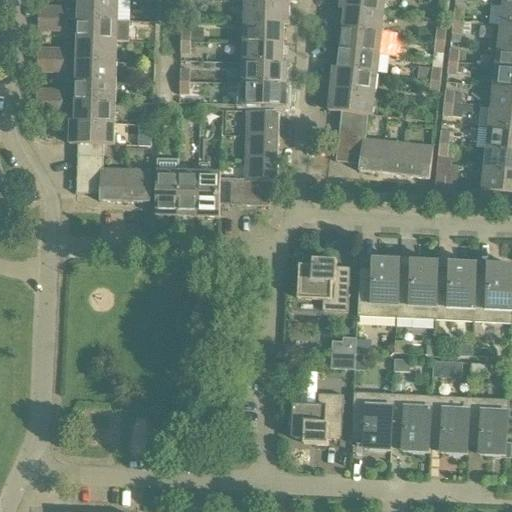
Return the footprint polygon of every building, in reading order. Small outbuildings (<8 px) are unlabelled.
[(386,0),(341,0),(340,11),(345,11),(345,10),(385,14),(386,0)] [(67,11),(67,21),(78,21),(118,23),(119,3),(78,1),(78,11),(67,11)] [(450,1),(441,1),(440,13),(449,14),(450,1)] [(192,2),(183,2),(183,12),(192,12),(192,2)] [(290,5),(245,4),(244,24),(284,25),(284,27),(289,27),(290,5)] [(511,7),(503,7),(501,27),(511,28),(511,7)] [(58,8),(57,21),(67,21),(67,8),(58,8)] [(345,10),(345,11),(343,30),(382,35),(385,14),(345,10)] [(454,22),(464,23),(465,12),(455,10),(454,22)] [(67,21),(57,21),(57,32),(67,33),(67,21)] [(78,21),(77,42),(117,43),(129,43),(129,23),(118,23),(78,21)] [(454,22),(452,35),(462,36),(463,30),(464,23),(454,22)] [(244,24),(244,45),(284,46),(284,27),(284,25),(244,24)] [(436,40),(447,41),(448,28),(437,27),(436,40)] [(511,28),(501,27),(498,48),(511,49),(511,28)] [(343,30),(340,50),(380,55),(391,56),(394,36),(382,35),(343,30)] [(182,32),(181,43),(204,44),(204,33),(182,32)] [(447,41),(436,40),(434,54),(445,55),(447,41)] [(117,43),(77,42),(76,62),(117,63),(117,43)] [(181,43),(181,55),(191,56),(192,43),(181,43)] [(244,45),(243,65),(283,66),(283,65),(284,46),(244,45)] [(485,46),(483,67),(496,68),(511,70),(511,49),(498,48),(485,46)] [(450,49),(449,63),(460,64),(461,50),(450,49)] [(57,50),(56,61),(66,61),(66,50),(57,50)] [(340,51),(338,69),(338,71),(378,75),(380,55),(340,51)] [(66,61),(56,61),(56,74),(66,74),(66,61)] [(76,62),(76,82),(116,83),(117,63),(76,62)] [(460,64),(449,63),(447,76),(458,77),(460,64)] [(283,66),(243,65),(243,86),(288,87),(288,65),(283,65),(283,66)] [(511,70),(496,68),(494,89),(511,90),(511,70)] [(334,69),(331,91),(376,96),(378,75),(338,71),(338,69),(334,69)] [(431,82),(441,83),(443,70),(433,69),(431,82)] [(180,83),(191,84),(191,70),(181,70),(180,83)] [(116,83),(76,82),(75,102),(116,103),(116,83)] [(441,83),(431,82),(430,94),(440,95),(441,83)] [(191,84),(180,83),(180,96),(190,97),(191,84)] [(288,87),(243,86),(242,107),(287,109),(288,87)] [(511,90),(494,89),(491,109),(511,111),(511,90)] [(55,101),(65,101),(65,91),(56,91),(55,101)] [(376,96),(331,91),(329,112),(342,113),(341,126),(367,129),(368,116),(373,117),(376,96)] [(444,105),(455,106),(456,93),(446,92),(444,105)] [(65,101),(55,101),(55,115),(64,115),(65,101)] [(116,103),(75,102),(75,122),(115,124),(116,103)] [(455,106),(444,105),(443,118),(453,120),(455,106)] [(511,111),(491,109),(489,130),(511,132),(511,111)] [(159,121),(172,121),(173,112),(159,111),(159,121)] [(188,121),(201,121),(201,112),(188,112),(188,121)] [(247,137),(280,138),(280,114),(247,113),(247,137)] [(115,124),(75,122),(70,122),(69,145),(78,146),(78,157),(104,158),(104,146),(114,147),(115,124)] [(367,129),(341,126),(336,163),(360,166),(359,173),(383,176),(387,143),(366,141),(367,129)] [(511,132),(489,130),(487,150),(511,152),(511,132)] [(441,145),(450,146),(451,133),(443,132),(441,145)] [(247,137),(246,160),(279,161),(280,138),(247,137)] [(387,143),(383,176),(406,178),(410,146),(387,143)] [(441,145),(439,159),(448,160),(450,146),(441,145)] [(434,148),(410,146),(406,178),(430,181),(434,148)] [(511,152),(487,150),(485,171),(511,173),(511,152)] [(78,169),(101,170),(103,170),(104,158),(78,157),(78,169)] [(233,181),(232,208),(270,209),(271,185),(278,185),(279,161),(246,160),(245,182),(233,181)] [(158,161),(156,217),(178,218),(179,173),(179,161),(158,161)] [(199,174),(198,219),(220,219),(221,208),(232,208),(233,181),(221,181),(221,174),(210,174),(210,165),(199,165),(199,174)] [(435,187),(435,192),(435,193),(436,194),(436,195),(437,195),(438,196),(439,196),(455,196),(457,170),(438,168),(437,174),(436,182),(435,187)] [(78,169),(77,182),(101,183),(101,170),(78,169)] [(101,183),(100,196),(100,203),(126,204),(126,171),(103,171),(103,170),(101,170),(101,183)] [(126,171),(126,204),(151,205),(152,172),(126,171)] [(511,173),(485,171),(482,192),(511,195),(511,173)] [(179,173),(178,218),(198,219),(199,174),(179,173)] [(101,183),(77,182),(77,196),(100,196),(101,183)] [(350,269),(337,268),(337,262),(313,261),(313,267),(300,266),(298,300),(323,302),(323,313),(348,314),(350,269)] [(399,271),(400,271),(401,262),(374,261),(374,270),(360,269),(358,318),(397,320),(399,271)] [(412,272),(400,271),(399,271),(397,320),(436,322),(438,273),(439,264),(412,263),(412,272)] [(450,274),(438,273),(436,322),(474,323),(476,275),(477,275),(477,266),(451,265),(450,274)] [(476,275),(474,323),(511,325),(511,267),(489,267),(489,276),(477,275),(476,275)] [(333,355),(356,356),(356,340),(344,340),(344,344),(333,344),(333,355)] [(472,346),(460,346),(459,359),(471,359),(472,346)] [(356,356),(333,355),(332,371),(355,372),(356,356)] [(411,362),(395,362),(395,374),(411,374),(411,362)] [(446,365),(433,364),(432,380),(446,381),(446,365)] [(472,375),(486,376),(486,366),(472,366),(472,375)] [(391,444),(393,396),(354,394),(352,442),(365,443),(365,452),(391,453),(392,444),(391,444)] [(342,442),(344,396),(318,395),(318,406),(293,405),(291,439),(305,440),(304,446),(328,447),(328,441),(342,442)] [(432,398),(393,396),(391,444),(392,444),(403,445),(403,453),(430,455),(430,446),(429,446),(432,398)] [(470,399),(432,398),(429,446),(430,446),(442,447),(441,455),(468,457),(468,448),(470,399)] [(509,401),(470,399),(468,448),(480,448),(480,457),(510,459),(511,446),(507,446),(509,401)]
